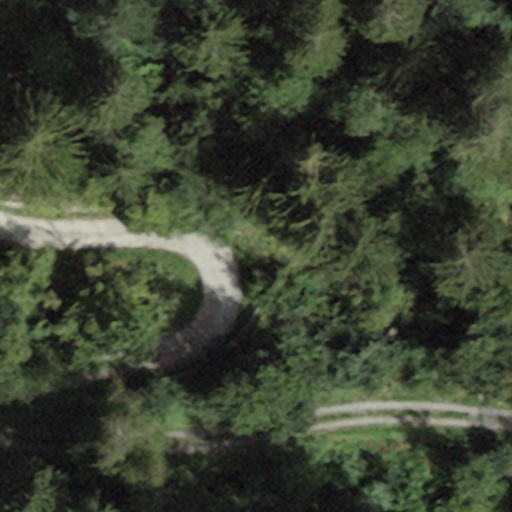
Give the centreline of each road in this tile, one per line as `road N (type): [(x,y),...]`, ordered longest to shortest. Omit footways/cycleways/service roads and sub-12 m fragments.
road 1 (track): [(0,391),(200,345),(226,279),(192,237),(0,221)]
road 2 (track): [(0,446),(187,446),(356,406),(511,432)]
